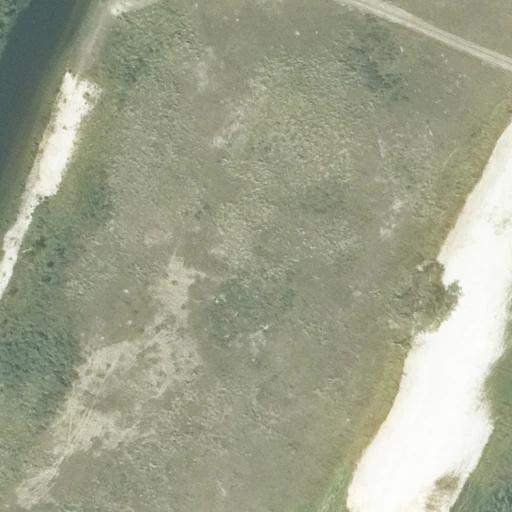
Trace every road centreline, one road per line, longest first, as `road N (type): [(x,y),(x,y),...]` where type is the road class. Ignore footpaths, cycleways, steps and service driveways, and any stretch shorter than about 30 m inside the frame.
road 1 (track): [(172,0),(105,21),(0,295)]
road 2 (track): [(347,0),(511,60)]
